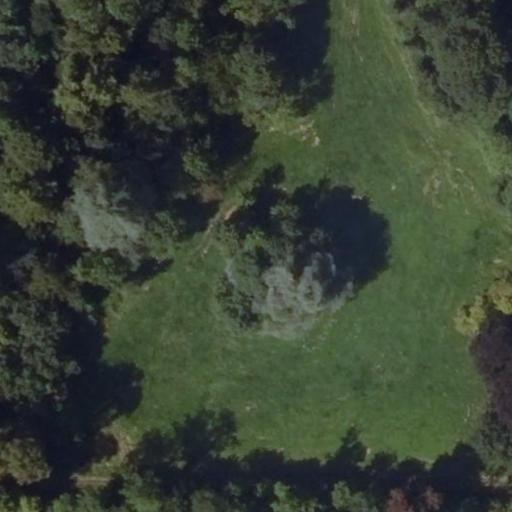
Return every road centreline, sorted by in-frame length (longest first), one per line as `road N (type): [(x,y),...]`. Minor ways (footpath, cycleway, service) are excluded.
road 1 (track): [(0,480),(511,488)]
road 2 (track): [(511,213),(449,129),(384,0)]
